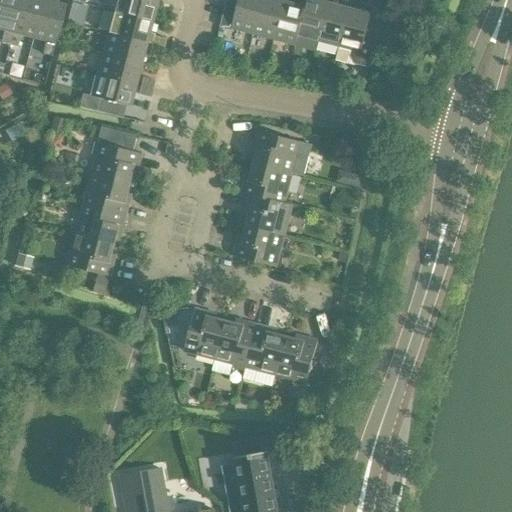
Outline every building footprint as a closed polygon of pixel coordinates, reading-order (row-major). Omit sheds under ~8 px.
[(0,43),(7,45),(19,0),(0,0),(0,29),(2,30),(0,39),(0,43)] [(31,38),(41,0),(19,0),(7,45),(15,47),(19,34),(31,38)] [(63,5),(43,0),(41,0),(31,38),(44,41),(40,54),(50,56),(63,5)] [(114,0),(111,12),(150,22),(156,0),(155,0),(114,0)] [(252,34),(260,0),(237,0),(237,3),(226,0),(219,27),(231,30),(231,29),(252,34)] [(273,40),(283,1),(279,0),(260,0),(252,34),(273,40)] [(296,36),(297,36),(317,41),(327,3),(328,0),(318,0),(319,1),(316,0),(305,0),(303,6),(296,36)] [(296,36),(303,6),(283,1),(273,40),(295,45),(297,36),(296,36)] [(338,47),(348,8),(327,3),(317,41),(338,47)] [(368,67),(377,30),(366,28),(370,14),(348,8),(338,47),(354,51),(353,57),(353,63),(368,67)] [(144,43),(150,44),(162,48),(164,39),(152,36),(153,34),(147,33),(150,22),(111,12),(106,33),(144,43)] [(139,64),(144,43),(106,33),(101,54),(139,64)] [(160,56),(162,48),(150,44),(147,53),(160,56)] [(133,85),(139,64),(101,54),(95,75),(133,85)] [(128,106),(133,85),(95,75),(89,96),(97,98),(105,100),(128,106)] [(141,78),(139,87),(151,90),(153,81),(141,78)] [(149,98),(151,90),(139,87),(137,95),(149,98)] [(258,145),(253,163),(303,176),(311,145),(257,131),(253,144),(258,145)] [(95,156),(91,174),(129,184),(133,166),(138,167),(141,154),(99,143),(95,142),(92,155),(95,156)] [(303,176),(253,163),(249,181),(244,180),(241,193),(284,202),(291,173),(303,176)] [(124,202),(129,184),(91,174),(83,204),(125,215),(129,203),(124,202)] [(283,203),(284,202),(241,193),(248,195),(245,206),(250,208),(246,225),(283,235),(291,205),(283,203)] [(122,227),(125,215),(83,204),(75,234),(113,244),(118,226),(122,227)] [(279,254),(283,235),(246,225),(241,244),(236,242),(233,256),(275,267),(275,266),(279,267),(282,255),(279,254)] [(108,262),(113,244),(75,234),(67,266),(109,277),(113,263),(108,262)] [(214,359),(224,321),(206,316),(207,312),(194,308),(183,351),(214,359)] [(244,371),(256,324),(243,321),(242,326),(224,321),(214,359),(232,364),(231,368),(244,371)] [(275,375),(285,337),(267,332),(268,327),(256,324),(244,371),(245,367),(275,375)] [(303,341),(285,337),(275,375),(293,379),(292,383),(304,387),(306,383),(317,340),(304,337),(303,341)] [(244,371),(242,379),(272,386),(275,375),(245,367),(244,371)] [(278,511),(267,452),(234,458),(235,465),(224,467),(229,497),(241,495),(244,511),(278,511)] [(168,511),(160,468),(120,475),(127,511),(213,511),(213,509),(197,511),(168,511)]
